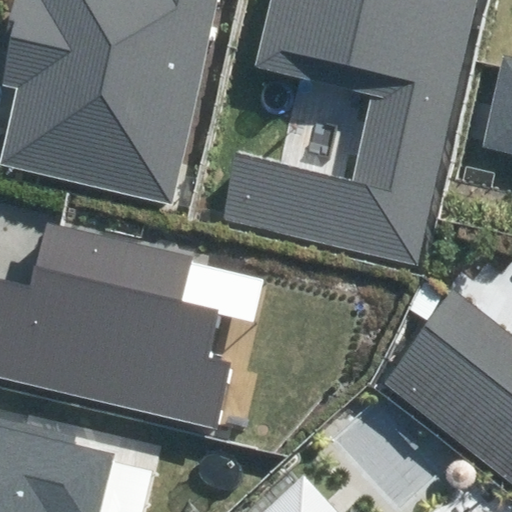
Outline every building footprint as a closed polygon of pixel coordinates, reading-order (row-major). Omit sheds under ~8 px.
[(0,162),(0,165),(170,203),(215,0),(10,0),(0,47),(0,84),(17,89),(0,162)] [(223,221),(420,267),(483,0),(268,0),(253,65),(372,93),(352,178),(239,152),(223,221)] [(511,57),(503,55),(481,146),(511,153),(511,57)] [(0,379),(218,428),(233,363),(212,358),(222,313),(184,304),(196,255),(46,221),(31,284),(0,276),(0,379)] [(385,383),(511,477),(511,331),(455,289),(385,383)] [(101,511),(115,453),(0,424),(0,511),(101,511)] [(338,511),(305,476),(266,511),(338,511)]
